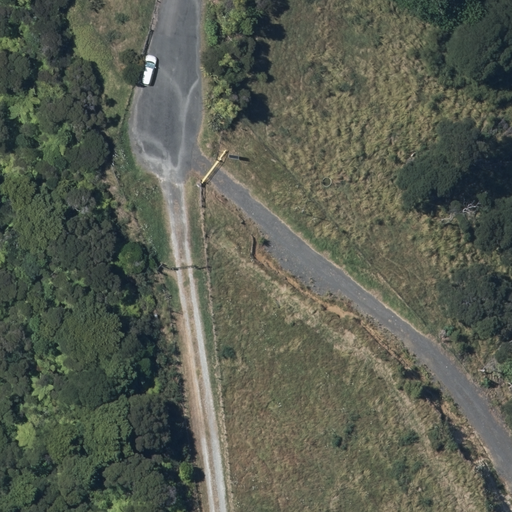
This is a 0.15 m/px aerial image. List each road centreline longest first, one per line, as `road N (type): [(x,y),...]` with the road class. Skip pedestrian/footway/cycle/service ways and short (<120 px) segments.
road 1 (track): [(164,132),(202,511)]
road 2 (unclassified): [(184,0),(164,132)]
